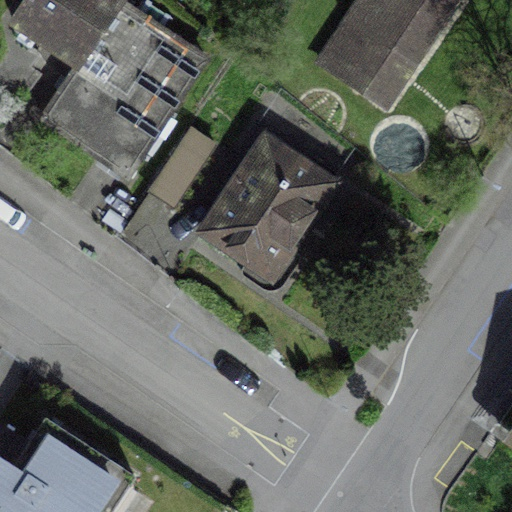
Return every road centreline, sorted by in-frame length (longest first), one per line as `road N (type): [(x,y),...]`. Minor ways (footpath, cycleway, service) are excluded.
road 1 (residential): [(0,259),(343,496)]
road 2 (residential): [(343,496),(511,242)]
